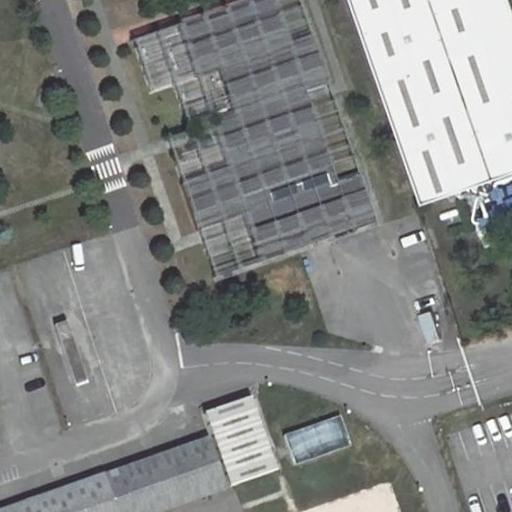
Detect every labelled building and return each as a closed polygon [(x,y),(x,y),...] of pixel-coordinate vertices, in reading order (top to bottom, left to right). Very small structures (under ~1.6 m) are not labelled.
[(511,175),(511,11),(508,0),(353,0),(424,206),(511,175)] [(281,8),(187,40),(203,87),(225,80),(240,124),(218,132),(234,178),(189,193),(204,237),(205,240),(250,224),(265,271),(382,231),(366,184),(343,192),(313,101),(336,93),(320,46),(297,54),(281,8)] [(433,311),(421,315),(430,343),(442,339),(433,311)] [(223,412),(247,485),(272,476),(250,404),(223,412)] [(205,417),(228,491),(230,490),(247,485),(223,412),(205,417)] [(339,418),(282,436),(292,466),(349,448),(339,418)] [(167,511),(221,495),(204,443),(96,479),(39,497),(43,511),(167,511)] [(0,511),(43,511),(39,497),(0,510),(0,511)]
